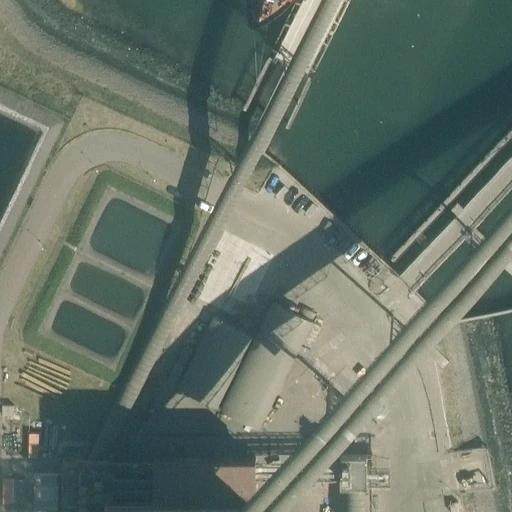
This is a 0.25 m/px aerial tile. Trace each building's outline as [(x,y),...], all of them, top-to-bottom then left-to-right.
[(217,405),(268,299),(229,281),(178,385),(217,405)] [(272,297),(219,406),(260,425),(315,316),(272,297)] [(315,360),(298,378),(312,390),(317,394),(334,377),(319,364),(315,360)] [(337,465),(336,483),(357,483),(366,483),(366,452),(338,451),(337,465)] [(153,511),(154,494),(228,493),(226,492),(252,464),(263,453),(153,452),(153,461),(91,460),(63,459),(62,511),(153,511)]
